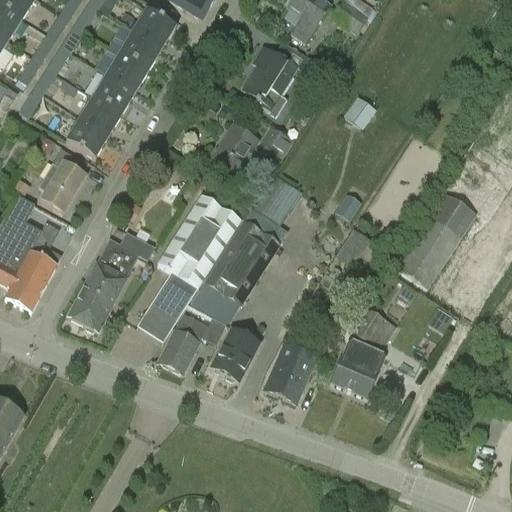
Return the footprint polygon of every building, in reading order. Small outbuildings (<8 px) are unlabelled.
[(0,0),(0,11),(21,25),(35,4),(29,0),(0,0)] [(69,0),(62,11),(72,18),(82,3),(76,0),(69,0)] [(92,0),(90,3),(100,9),(106,0),(92,0)] [(168,0),(167,4),(201,24),(215,0),(168,0)] [(284,8),(286,12),(285,14),(300,25),(290,39),(303,49),(330,11),(314,0),(294,0),(294,1),(289,1),(284,8)] [(354,39),(366,22),(342,6),(331,23),(354,39)] [(511,26),(511,14),(501,7),(491,21),(508,32),(511,26)] [(0,42),(8,47),(21,25),(0,11),(0,42)] [(130,36),(160,54),(174,32),(144,14),(130,36)] [(83,15),(72,31),(82,37),(93,21),(83,15)] [(124,17),(118,25),(127,31),(132,23),(124,17)] [(54,25),(44,40),(54,46),(64,32),(54,25)] [(72,31),(62,47),(72,54),(82,37),(72,31)] [(130,36),(117,58),(147,76),(160,54),(130,36)] [(35,55),(45,61),(54,46),(44,40),(35,55)] [(278,98),(294,73),(260,52),(250,68),(254,71),(239,95),(263,110),(262,112),(275,120),(286,103),(278,98)] [(55,58),(44,74),(55,81),(65,65),(55,58)] [(117,58),(103,80),(133,98),(147,76),(117,58)] [(332,78),(308,63),(300,76),(324,92),(332,78)] [(17,84),(27,90),(36,76),(26,69),(17,84)] [(44,74),(34,90),(44,97),(55,81),(44,74)] [(103,80),(90,102),(120,120),(133,98),(103,80)] [(7,93),(3,99),(0,103),(0,114),(3,117),(15,98),(7,93)] [(28,123),(38,107),(28,100),(17,116),(28,123)] [(90,102),(77,124),(107,142),(120,120),(90,102)] [(368,119),(373,113),(360,104),(355,110),(368,119)] [(93,165),(107,142),(77,124),(63,147),(93,165)] [(232,130),(208,169),(232,184),(256,145),(232,130)] [(291,146),(269,133),(259,148),(282,162),(291,146)] [(44,155),(49,154),(53,147),(43,142),(38,152),(44,155)] [(459,170),(489,192),(509,165),(479,143),(459,170)] [(37,191),(44,195),(38,206),(60,220),(83,182),(80,180),(87,170),(59,154),(53,163),(37,191)] [(273,179),(251,214),(278,232),(301,197),(273,179)] [(16,185),(10,195),(21,202),(27,191),(16,185)] [(393,273),(426,295),(475,219),(443,197),(393,273)] [(335,217),(348,225),(359,208),(346,200),(335,217)] [(18,201),(0,234),(0,287),(10,293),(4,304),(30,318),(55,271),(54,271),(60,260),(48,254),(58,235),(45,228),(40,236),(24,228),(34,210),(18,201)] [(170,278),(145,317),(171,333),(196,294),(196,295),(240,226),(201,201),(157,270),(170,278)] [(139,212),(129,207),(122,220),(132,225),(139,212)] [(239,311),(278,250),(243,227),(204,288),(239,311)] [(336,261),(346,267),(362,241),(353,235),(336,261)] [(96,336),(137,259),(146,264),(153,251),(126,236),(119,248),(109,243),(68,321),(85,330),(86,333),(91,336),(94,335),(96,336)] [(415,299),(403,291),(398,299),(410,306),(415,299)] [(211,323),(207,332),(183,319),(175,331),(157,367),(182,380),(201,343),(215,350),(224,330),(211,323)] [(230,335),(210,374),(238,388),(258,349),(230,335)] [(333,354),(339,340),(328,336),(322,350),(333,354)] [(282,350),(263,395),(295,409),(315,364),(282,350)] [(341,360),(329,388),(365,404),(382,365),(347,350),(342,361),(341,360)] [(0,407),(0,459),(22,421),(0,407)]
